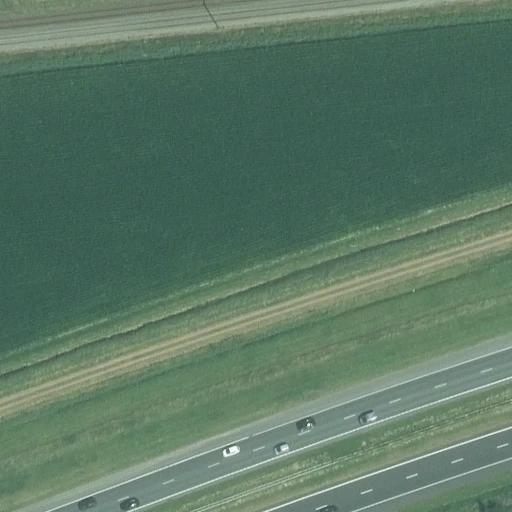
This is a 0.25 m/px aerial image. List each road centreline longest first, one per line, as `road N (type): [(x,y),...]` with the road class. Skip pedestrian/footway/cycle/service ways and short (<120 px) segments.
road 1 (track): [(0,418),(511,245)]
road 2 (motorway): [(511,372),(115,511)]
road 3 (motorway): [(322,511),(511,449)]
